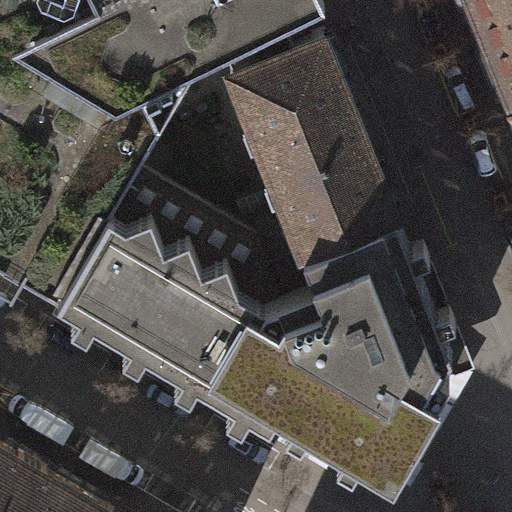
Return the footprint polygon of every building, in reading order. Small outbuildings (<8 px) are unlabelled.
[(0,0),(0,259),(20,272),(59,295),(140,160),(197,62),(229,47),(286,19),(326,0),(325,0),(0,0)] [(511,0),(476,0),(511,91),(511,0)] [(305,246),(399,208),(326,24),(294,37),(286,19),(229,47),(234,61),(231,62),(305,246)] [(411,240),(399,208),(305,246),(268,261),(255,228),(140,160),(59,295),(79,307),(72,320),(87,329),(95,316),(132,338),(124,351),(139,360),(146,347),(183,369),(176,381),(191,390),(198,377),(224,393),(229,385),(239,391),(227,411),(242,420),(254,400),(291,422),(287,429),(301,438),(306,431),(339,450),(342,444),(346,446),(338,460),(353,469),(361,455),(395,475),(442,395),(433,390),(436,385),(442,389),(451,374),(440,367),(447,357),(456,353),(444,322),(458,316),(451,300),(437,306),(418,256),(431,251),(425,234),(411,240)] [(0,511),(87,511),(96,497),(0,440),(0,511)] [(121,511),(96,497),(87,511),(121,511)]
